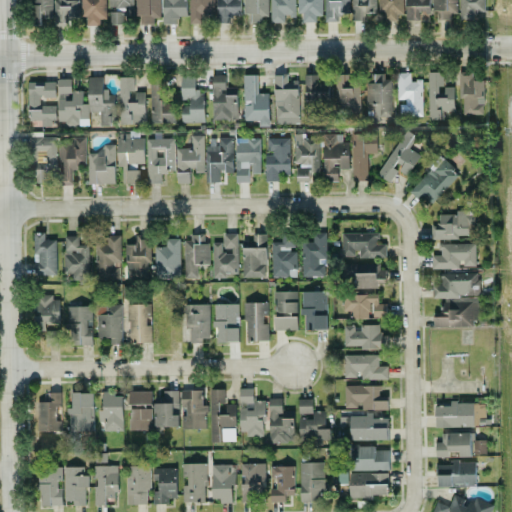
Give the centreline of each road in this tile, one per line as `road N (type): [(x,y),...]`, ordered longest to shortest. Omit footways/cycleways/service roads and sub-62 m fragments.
road 1 (tertiary): [(511,45),(0,56)]
road 2 (tertiary): [(4,0),(11,511)]
road 3 (residential): [(412,259),(411,225),(381,202),(7,208)]
road 4 (residential): [(294,363),(10,369)]
road 5 (residential): [(412,259),(415,464)]
